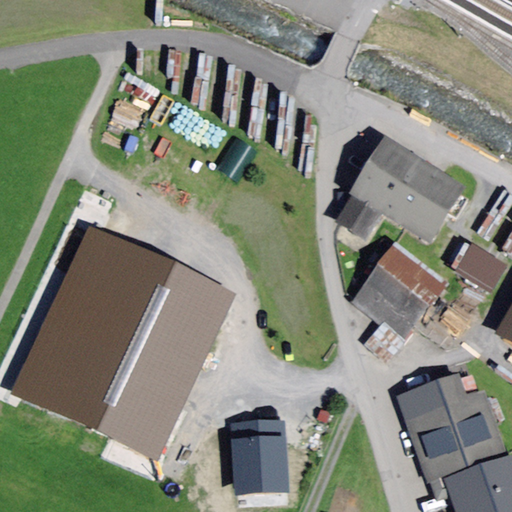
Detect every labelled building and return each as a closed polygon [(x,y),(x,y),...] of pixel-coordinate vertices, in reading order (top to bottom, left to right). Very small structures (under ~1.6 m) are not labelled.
[(462,195),(386,148),(358,194),(385,210),(380,217),(429,248),(462,195)] [(338,226),(365,242),(380,217),(385,210),(358,194),(338,226)] [(14,396),(154,464),(231,304),(91,237),(14,396)] [(471,243),(453,270),(490,293),(507,266),(471,243)] [(444,286),(397,251),(357,304),(404,339),(444,286)] [(457,327),(483,299),(467,284),(440,312),(457,327)] [(511,313),(497,339),(511,348),(511,313)] [(456,511),(511,511),(511,462),(505,465),(483,398),(408,422),(428,483),(446,478),(456,511)] [(238,466),(240,499),(283,496),(282,473),(276,473),(275,446),(241,448),(242,465),(238,466)]
